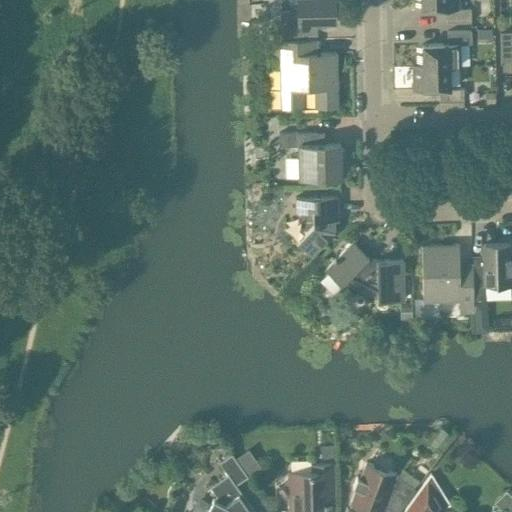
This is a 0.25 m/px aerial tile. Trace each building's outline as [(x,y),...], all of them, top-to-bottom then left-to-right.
[(296,0),(297,10),(280,10),(281,33),(309,33),(309,21),(336,20),(335,0),(296,0)] [(458,0),(421,0),(421,8),(447,8),(447,20),(471,20),(471,7),(459,7),(458,0)] [(492,34),(491,24),(477,25),(477,35),(492,34)] [(422,43),(423,65),(450,66),(460,65),(459,43),(471,42),(471,30),(447,30),(448,43),(422,43)] [(511,30),(500,31),(501,60),(511,59),(511,30)] [(297,52),(297,39),(268,39),(268,54),(280,53),(281,106),(305,106),(305,88),(314,88),(315,106),(338,105),(336,51),(297,52)] [(450,87),(450,66),(423,65),(413,66),(413,89),(440,88),(440,100),(464,100),(464,87),(450,87)] [(486,92),(486,103),(495,103),(495,91),(486,92)] [(317,131),(279,132),(279,145),(298,144),(299,177),(341,176),(341,160),(345,159),(344,148),(340,147),(340,142),(318,143),(317,131)] [(338,209),(338,195),(295,196),(296,210),(300,210),(300,222),(307,229),(297,239),(312,253),(335,230),(334,209),(338,209)] [(353,240),(325,269),(341,285),(377,297),(377,299),(404,298),(403,258),(377,259),(369,256),(353,240)] [(473,264),(473,282),(473,298),(486,298),(486,284),(511,284),(510,242),(484,242),(485,264),(473,264)] [(473,298),(473,282),(460,282),(459,243),(422,244),(423,300),(459,299),(459,311),(474,311),(473,298)] [(400,316),(412,316),(411,301),(400,301),(400,316)] [(474,319),(488,318),(488,301),(474,301),(474,319)] [(334,443),(321,444),(321,457),(334,457),(334,443)] [(215,493),(205,511),(256,511),(236,484),(248,476),(232,453),(219,462),(228,474),(210,486),(215,493)] [(357,475),(353,485),(356,487),(350,502),(358,505),(359,503),(369,507),(367,510),(368,511),(398,511),(415,488),(396,474),(396,472),(389,469),(388,472),(373,466),(374,464),(366,461),(360,476),(357,475)] [(313,471),(288,471),(290,511),(323,510),(322,489),(334,489),(333,463),(312,463),(313,471)] [(431,472),(405,508),(410,511),(449,511),(446,506),(450,503),(431,472)]
